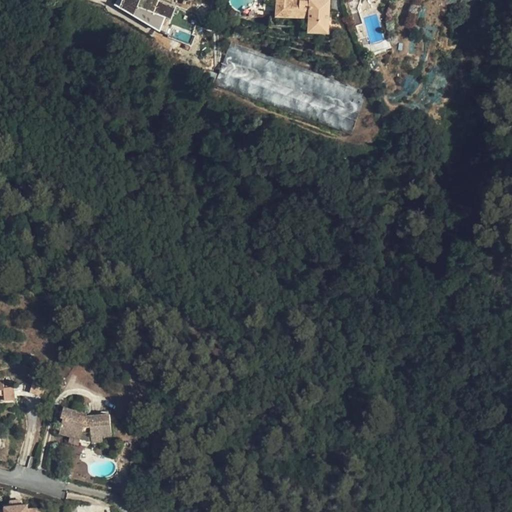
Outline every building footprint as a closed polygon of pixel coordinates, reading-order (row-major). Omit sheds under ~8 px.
[(121,0),(120,5),(125,7),(135,10),(137,4),(170,16),(173,8),(174,9),(197,17),(198,12),(166,0),(121,0)] [(277,0),(277,16),(300,17),(310,17),(310,1),(301,1),(300,0),(277,0)] [(310,0),(310,1),(310,17),(309,32),(321,32),(329,33),(330,0),(310,0)] [(360,0),(352,0),(353,1),(348,3),(352,15),(358,13),(359,13),(358,8),(360,0)] [(135,10),(125,7),(161,28),(164,16),(172,18),(174,9),(173,8),(170,16),(137,4),(135,10)] [(309,32),(310,17),(300,17),(299,38),(309,38),(309,32)] [(277,60),(230,43),(222,64),(359,113),(364,99),(360,82),(308,63),(307,66),(278,56),(277,60)] [(359,113),(222,64),(215,85),(351,134),(359,113)] [(0,389),(5,389),(5,401),(15,400),(14,387),(5,387),(4,378),(0,378),(0,389)] [(81,433),(83,427),(86,416),(76,414),(77,411),(65,407),(62,418),(65,418),(60,433),(71,436),(79,439),(81,433)] [(112,436),(110,414),(86,416),(83,427),(91,427),(92,432),(93,443),(103,442),(102,436),(112,436)] [(78,444),(79,439),(71,436),(70,442),(78,444)]
